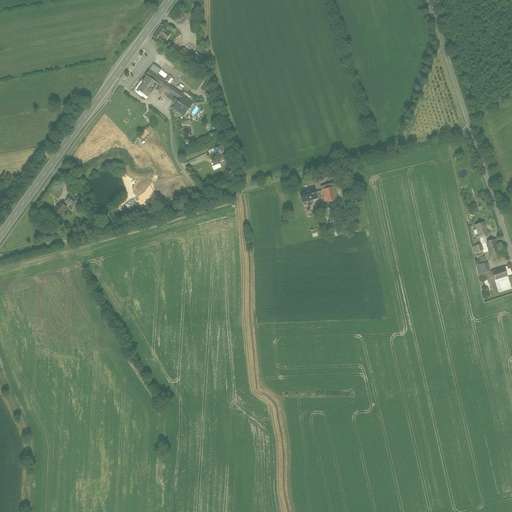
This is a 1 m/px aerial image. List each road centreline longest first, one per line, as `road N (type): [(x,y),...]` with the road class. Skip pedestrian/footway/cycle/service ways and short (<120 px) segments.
road 1 (residential): [(0,257),(469,128)]
road 2 (tertiary): [(169,0),(0,236)]
road 3 (residential): [(469,128),(427,0)]
road 4 (residential): [(511,252),(469,128)]
